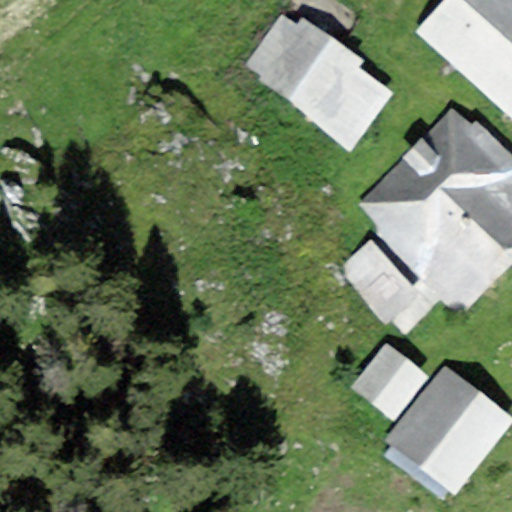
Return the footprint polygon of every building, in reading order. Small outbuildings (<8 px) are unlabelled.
[(287,8),(328,42),(349,16),(328,0),(272,0),(269,4),(281,15),(287,8)] [(511,127),(511,0),(445,0),(412,36),(511,127)] [(342,155),(392,93),(328,42),(287,8),(281,15),(236,70),(342,155)] [(462,316),(511,267),(511,173),(453,113),(356,207),(462,316)] [(389,326),(420,297),(370,243),(338,273),(389,326)] [(429,383),(380,345),(343,391),(392,429),(429,383)] [(452,503),(511,426),(511,422),(441,367),(429,383),(392,429),(379,446),(452,503)]
